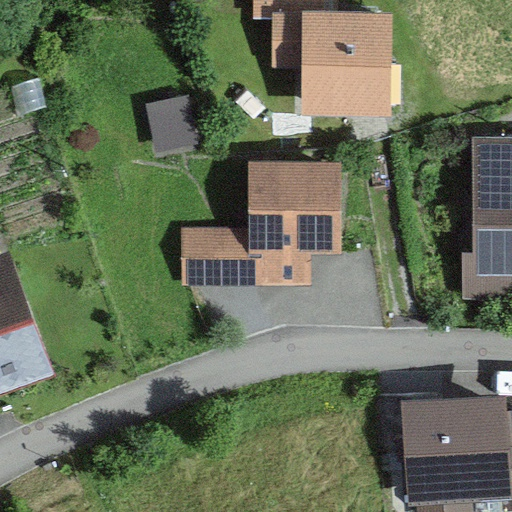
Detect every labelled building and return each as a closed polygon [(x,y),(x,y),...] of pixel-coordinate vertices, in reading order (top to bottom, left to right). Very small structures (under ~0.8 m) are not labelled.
[(277,45),(311,45),(310,100),(380,101),(382,17),(278,15),(277,45)] [(193,104),(151,113),(160,154),(202,145),(193,104)] [(511,142),(483,142),(484,252),(469,252),(469,288),(510,288),(510,264),(511,263),(511,142)] [(189,231),(189,278),(300,277),(302,238),(330,239),(329,168),(259,168),(259,231),(189,231)] [(0,365),(32,354),(0,266),(0,365)] [(412,407),(414,437),(399,438),(401,456),(415,455),(420,511),(422,511),(439,511),(437,486),(500,483),(495,402),(412,407)]
